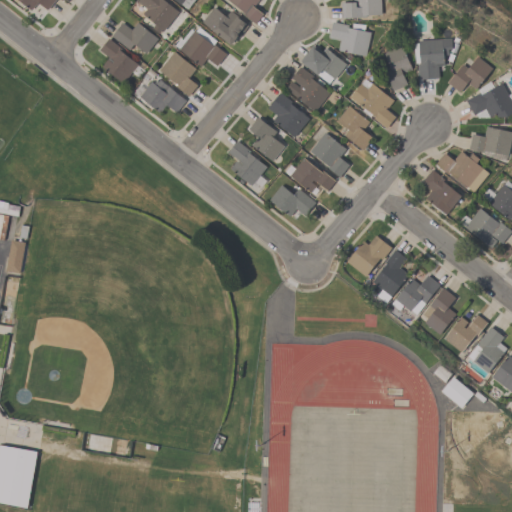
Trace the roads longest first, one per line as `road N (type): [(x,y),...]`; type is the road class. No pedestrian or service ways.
road 1 (residential): [(0,16),(308,264)]
road 2 (residential): [(179,159),(296,18)]
road 3 (residential): [(308,264),(426,127)]
road 4 (residential): [(372,190),(511,296)]
